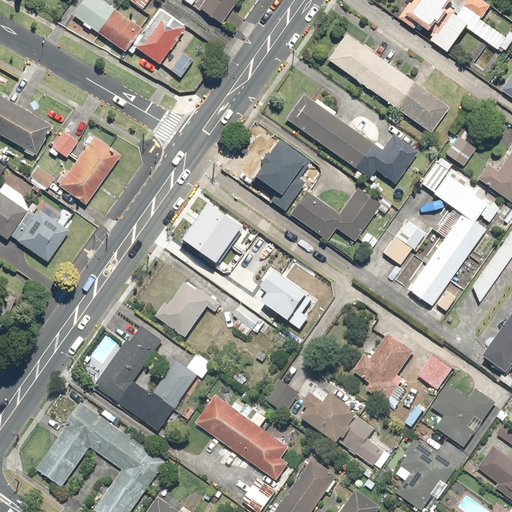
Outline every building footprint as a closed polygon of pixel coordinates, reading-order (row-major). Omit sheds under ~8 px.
[(104,0),(84,0),(73,15),(122,51),(124,48),(132,53),(136,48),(159,65),(186,29),(160,9),(140,36),(138,34),(142,28),(104,0)] [(127,0),(142,10),(148,0),(127,0)] [(221,24),(237,0),(202,0),(198,8),(221,24)] [(409,0),(412,2),(405,11),(431,29),(438,19),(441,21),(448,11),(444,8),(449,0),(409,0)] [(511,29),(506,37),(481,19),(491,6),(482,0),(468,0),(457,16),(454,13),(440,33),(436,30),(430,39),(448,52),(466,26),(499,50),(501,47),(506,50),(511,42),(511,29)] [(345,32),(326,59),(430,133),(449,106),(345,32)] [(193,61),(182,52),(169,68),(180,77),(193,61)] [(511,77),(503,90),(511,96),(511,77)] [(304,93),(286,118),(369,179),(375,171),(395,185),(418,153),(393,134),(382,150),(332,114),(334,111),(317,99),(315,101),(304,93)] [(0,141),(2,142),(5,137),(36,154),(52,124),(0,96),(0,141)] [(77,142),(63,131),(50,146),(64,157),(77,142)] [(461,150),(467,139),(458,133),(444,155),(464,168),(471,156),(461,150)] [(61,173),(55,182),(84,203),(119,155),(94,136),(64,176),(61,173)] [(280,140),(255,175),(278,191),(271,200),(286,211),(306,183),(299,178),(311,161),(280,140)] [(511,204),(511,203),(511,149),(510,148),(497,169),(487,163),(476,181),(511,204)] [(444,174),(451,164),(440,156),(420,183),(432,192),(444,174)] [(53,177),(36,166),(28,177),(46,189),(53,177)] [(444,174),(432,192),(462,214),(408,290),(432,307),(503,207),(493,200),(489,206),(444,174)] [(338,214),(307,191),(290,214),(326,242),(336,229),(353,242),(378,209),(384,213),(391,205),(382,197),(378,202),(359,187),(338,214)] [(0,190),(0,237),(5,242),(10,235),(28,211),(0,190)] [(208,203),(182,239),(216,263),(241,227),(208,203)] [(28,211),(10,235),(45,261),(67,230),(37,208),(33,214),(28,211)] [(395,236),(411,249),(414,251),(427,234),(408,219),(395,236)] [(511,256),(511,227),(472,287),(485,296),(511,256)] [(411,249),(395,236),(382,253),(399,265),(411,249)] [(266,292),(260,300),(299,328),(307,316),(302,312),(312,298),(271,270),(259,287),(266,292)] [(166,305),(156,319),(186,340),(208,309),(216,314),(221,306),(199,290),(197,293),(186,285),(169,308),(166,305)] [(0,332),(15,298),(0,291),(0,332)] [(436,304),(445,310),(455,298),(446,291),(436,304)] [(233,317),(238,321),(232,328),(245,340),(252,331),(257,335),(265,325),(242,306),(233,317)] [(511,371),(511,318),(484,359),(509,376),(511,371)] [(138,326),(95,387),(158,433),(161,429),(166,433),(178,415),(173,411),(198,376),(204,380),(213,368),(196,356),(188,369),(176,361),(151,396),(134,383),(163,344),(138,326)] [(415,354),(388,335),(369,362),(364,358),(353,374),(370,385),(366,391),(388,406),(400,388),(394,384),(415,354)] [(452,370),(433,357),(418,378),(438,391),(452,370)] [(286,416),(299,394),(277,380),(264,402),(286,416)] [(308,412),(302,422),(338,447),(341,442),(346,445),(342,451),(373,472),(376,468),(380,471),(391,456),(370,441),(373,437),(369,434),(372,429),(352,415),(355,412),(317,386),(302,408),(308,412)] [(448,387),(433,408),(446,417),(438,428),(464,448),(496,405),(476,390),(468,401),(448,387)] [(216,398),(196,425),(277,483),(290,465),(283,460),(290,451),(240,415),(245,409),(237,403),(232,410),(216,398)] [(83,405),(36,471),(62,490),(91,449),(123,472),(94,511),(95,511),(133,511),(167,465),(83,405)] [(444,490),(457,468),(413,442),(405,455),(408,457),(396,478),(406,484),(398,497),(422,511),(423,511),(439,487),(444,490)] [(511,461),(493,448),(478,469),(499,484),(496,488),(511,499),(511,461)] [(304,465),(308,467),(276,511),(314,511),(327,494),(329,495),(340,479),(309,458),(304,465)] [(378,511),(382,508),(355,490),(340,511),(378,511)] [(181,511),(174,511),(157,500),(148,511),(189,511),(184,508),(181,511)]
